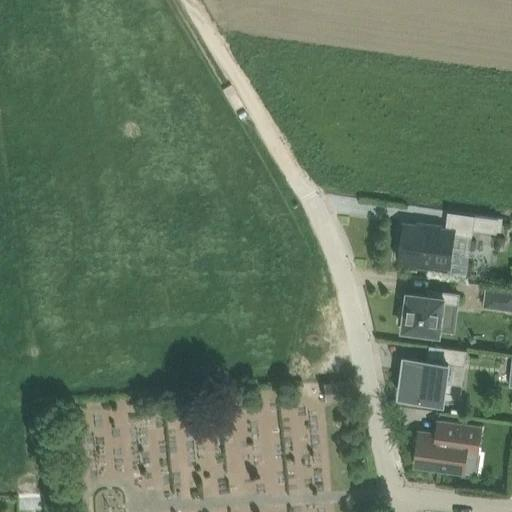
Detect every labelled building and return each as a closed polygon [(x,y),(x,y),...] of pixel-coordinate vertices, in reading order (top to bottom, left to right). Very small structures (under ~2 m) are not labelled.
[(474,228),(497,231),(499,217),(476,214),(474,228)] [(450,230),(446,230),(440,229),(440,227),(429,225),(429,227),(405,224),(403,243),(398,242),(396,256),(401,257),(400,260),(432,265),(432,261),(450,264),(453,244),(448,244),(450,230)] [(511,289),(488,286),(486,304),(511,307),(511,289)] [(404,322),(404,328),(440,333),(444,302),(458,304),(459,293),(429,289),(428,293),(409,291),(406,309),(402,309),(400,321),(404,322)] [(419,357),(405,355),(400,394),(445,400),(450,362),(466,364),(468,349),(430,344),(428,358),(427,358),(427,361),(419,359),(419,357)] [(325,381),(323,381),(324,397),(350,396),(349,380),(348,380),(348,381),(325,382),(325,381)] [(420,430),(416,464),(465,471),(468,450),(479,451),(482,424),(439,419),(437,433),(420,430)]
